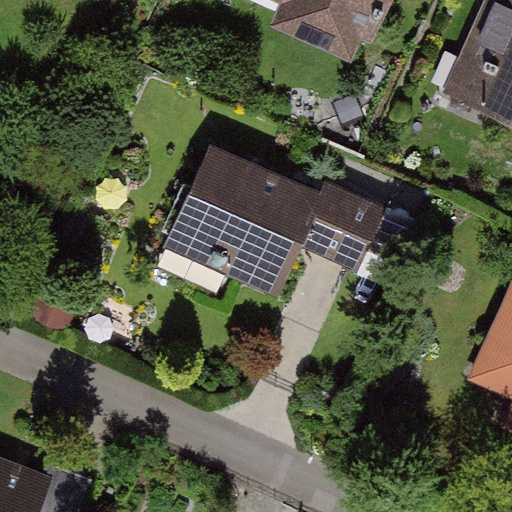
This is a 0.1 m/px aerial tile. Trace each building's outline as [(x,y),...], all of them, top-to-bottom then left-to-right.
[(279,0),(280,0),(272,18),(350,52),(360,30),(372,35),(386,0),(279,0)] [(511,5),(501,0),(499,0),(471,61),(493,70),(483,91),(511,103),(511,5)] [(321,183),(209,134),(165,235),(277,284),(299,233),(358,258),(384,199),(325,173),(321,183)] [(511,283),(473,373),(511,389),(511,402),(503,422),(511,425),(511,283)] [(79,511),(93,479),(48,462),(41,480),(0,464),(0,511),(79,511)]
